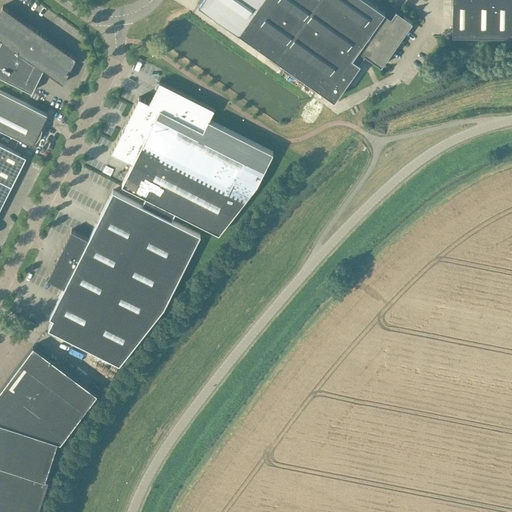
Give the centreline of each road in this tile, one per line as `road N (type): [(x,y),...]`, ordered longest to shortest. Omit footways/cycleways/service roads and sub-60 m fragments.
road 1 (unclassified): [(131,511),(163,449),(210,385),(358,214),(442,145),(511,119)]
road 2 (unclassified): [(0,288),(111,67),(113,17)]
road 3 (track): [(387,140),(392,127),(511,88)]
